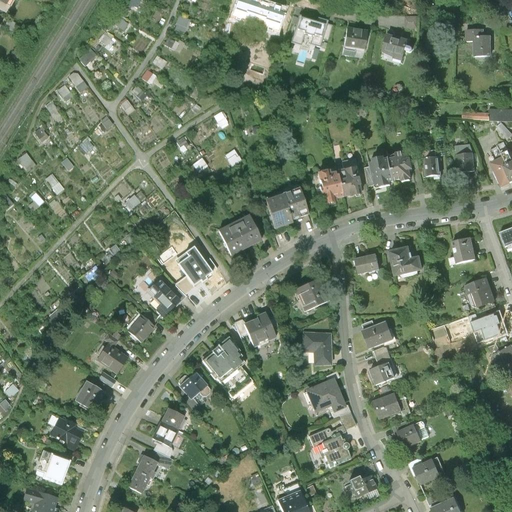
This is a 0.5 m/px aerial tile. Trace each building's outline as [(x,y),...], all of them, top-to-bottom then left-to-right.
[(255,0),(240,0),(240,2),(239,1),(234,14),(240,16),(241,14),(261,22),(266,9),(254,4),(255,0)] [(10,8),(0,2),(0,10),(7,14),(10,8)] [(267,6),(266,9),(261,22),(274,26),(272,32),(280,34),(287,13),(267,6)] [(423,26),(423,14),(411,14),(411,26),(423,26)] [(174,30),(185,33),(189,19),(178,16),(174,30)] [(327,25),(299,17),(291,43),(301,46),(304,34),(313,37),(306,58),(316,61),(327,25)] [(8,21),(3,30),(12,36),(18,26),(8,21)] [(367,32),(347,29),(344,47),(364,50),(367,32)] [(480,30),(466,31),(466,41),(474,41),(474,57),(491,57),(491,37),(480,37),(480,30)] [(105,47),(110,37),(102,33),(97,42),(105,47)] [(403,52),(409,53),(410,53),(411,52),(412,51),(412,50),(411,49),(410,48),(405,47),(406,41),(386,35),(381,52),(394,55),(393,59),(401,61),(403,52)] [(172,40),(171,43),(172,43),(170,49),(180,53),(184,45),(172,40)] [(76,60),(82,67),(94,57),(88,50),(76,60)] [(162,69),(166,61),(155,56),(152,64),(162,69)] [(140,79),(150,86),(157,77),(146,70),(140,79)] [(67,78),(77,93),(86,87),(75,72),(67,78)] [(63,86),(55,91),(63,103),(71,98),(63,86)] [(118,104),(128,115),(134,110),(124,99),(118,104)] [(490,115),(463,114),(463,119),(511,121),(511,110),(490,110),(490,115)] [(222,112),(213,115),(219,128),(228,124),(222,112)] [(105,130),(112,124),(106,117),(99,123),(105,130)] [(508,138),(511,135),(501,124),(497,128),(508,138)] [(182,152),(190,147),(185,137),(177,141),(182,152)] [(79,145),(84,154),(93,148),(89,140),(79,145)] [(474,170),(472,153),(470,146),(464,146),(463,141),(455,142),(456,147),(458,171),(474,170)] [(395,159),(388,160),(393,183),(400,182),(401,184),(410,182),(408,172),(411,171),(409,161),(406,162),(404,154),(395,156),(395,159)] [(68,172),(75,166),(67,157),(61,163),(68,172)] [(408,159),(409,161),(411,171),(418,169),(415,158),(408,159)] [(372,164),(368,165),(369,168),(373,186),(373,188),(377,187),(377,190),(389,187),(388,184),(393,183),(388,160),(383,161),(382,159),(371,161),(372,164)] [(422,160),(424,178),(440,176),(438,159),(422,160)] [(490,165),(501,188),(510,184),(503,168),(507,167),(503,159),(490,165)] [(503,168),(510,184),(511,183),(511,164),(507,167),(503,168)] [(367,188),(373,186),(369,168),(363,170),(367,188)] [(356,169),(338,174),(343,198),(351,196),(351,198),(362,195),(356,169)] [(329,171),(318,174),(321,186),(319,187),(322,200),(324,199),(326,205),(336,203),(336,199),(343,198),(338,174),(330,175),(329,171)] [(44,179),(56,195),(64,189),(51,174),(44,179)] [(129,212),(144,198),(135,189),(120,202),(129,212)] [(299,190),(282,196),(290,221),(308,215),(299,190)] [(34,202),(28,206),(32,212),(44,202),(36,192),(30,197),(34,202)] [(0,204),(5,210),(13,203),(6,195),(0,200),(0,204)] [(282,196),(264,202),(274,230),(292,224),(290,221),(282,196)] [(249,217),(234,225),(246,249),(261,241),(249,217)] [(231,256),(246,249),(234,225),(218,233),(231,256)] [(511,230),(499,235),(504,249),(511,246),(511,230)] [(471,239),(452,244),(456,259),(450,260),(451,266),(476,261),(471,239)] [(408,249),(389,253),(392,267),(395,277),(422,271),(419,258),(410,260),(408,249)] [(387,268),(392,267),(389,253),(384,254),(387,268)] [(201,260),(197,255),(187,262),(188,263),(179,269),(193,289),(210,276),(199,262),(201,260)] [(379,271),(376,256),(354,261),(358,276),(379,271)] [(89,281),(98,274),(93,268),(84,275),(89,281)] [(486,279),(465,287),(468,295),(472,293),(477,307),(494,301),(486,279)] [(317,281),(292,292),(296,300),(301,298),(306,312),(327,303),(317,281)] [(176,287),(170,292),(180,303),(186,298),(176,287)] [(170,292),(166,288),(154,299),(161,307),(156,312),(162,319),(180,303),(170,292)] [(507,335),(499,313),(472,322),(479,342),(487,339),(487,341),(507,335)] [(245,325),(244,326),(247,334),(252,346),(267,339),(268,341),(276,338),(265,314),(256,317),(257,320),(245,325)] [(140,343),(154,327),(142,316),(128,332),(140,343)] [(240,337),(247,334),(244,326),(245,325),(242,319),(234,323),(240,337)] [(362,325),(364,331),(375,327),(373,321),(362,325)] [(393,340),(386,323),(375,327),(364,331),(362,332),(369,349),(393,340)] [(331,366),(331,334),(300,333),(300,352),(313,353),(314,366),(331,366)] [(239,352),(228,337),(218,346),(223,353),(217,358),(212,352),(201,361),(211,373),(210,375),(214,380),(216,378),(220,383),(240,367),(244,364),(240,358),(242,357),(238,352),(239,352)] [(127,359),(107,345),(96,360),(116,374),(127,359)] [(489,348),(492,356),(499,352),(496,345),(489,348)] [(504,362),(510,373),(511,372),(511,347),(511,346),(499,352),(492,356),(490,357),(495,366),(504,362)] [(373,352),(375,358),(388,353),(386,348),(383,348),(373,352)] [(375,358),(379,367),(388,364),(389,367),(393,366),(388,353),(375,358)] [(379,367),(368,371),(374,386),(393,378),(389,367),(388,364),(379,367)] [(253,382),(240,367),(220,383),(232,399),(253,382)] [(97,378),(111,387),(115,380),(101,371),(97,378)] [(326,377),(328,382),(334,380),(339,378),(337,372),(326,377)] [(502,378),(506,383),(511,379),(511,372),(510,373),(502,378)] [(206,386),(195,374),(179,387),(187,396),(190,399),(191,398),(206,386)] [(345,406),(334,380),(328,382),(307,391),(316,413),(332,406),(334,411),(335,413),(346,408),(345,406)] [(94,387),(86,382),(75,401),(93,412),(104,393),(94,387)] [(97,382),(94,387),(104,393),(107,388),(97,382)] [(10,383),(4,390),(11,396),(17,389),(10,383)] [(380,393),(382,399),(393,395),(391,389),(380,393)] [(403,417),(411,414),(403,391),(395,394),(401,412),(403,417)] [(382,399),(372,403),(379,420),(401,412),(395,394),(393,395),(382,399)] [(198,405),(191,398),(190,399),(187,396),(182,400),(191,411),(198,405)] [(0,411),(4,415),(12,406),(2,398),(0,400),(0,411)] [(347,406),(345,406),(346,408),(335,413),(334,411),(332,412),(334,419),(339,417),(350,412),(347,406)] [(167,409),(160,424),(177,433),(184,418),(167,409)] [(356,425),(350,412),(339,417),(343,427),(344,430),(356,425)] [(79,428),(59,419),(49,436),(62,446),(74,452),(84,436),(76,432),(79,428)] [(169,448),(177,433),(160,424),(152,439),(155,441),(168,447),(169,448)] [(414,426),(397,433),(404,449),(421,441),(414,426)] [(327,428),(309,436),(314,448),(318,446),(346,434),(344,430),(343,427),(331,432),(331,430),(330,429),(329,428),(327,428)] [(325,455),(331,468),(356,458),(346,434),(318,446),(322,457),(325,455)] [(151,449),(160,454),(163,456),(168,447),(155,441),(151,449)] [(31,473),(38,476),(46,451),(40,449),(31,473)] [(60,486),(69,462),(49,454),(40,479),(60,486)] [(160,454),(155,463),(156,464),(167,470),(172,460),(163,456),(160,454)] [(143,457),(135,472),(149,478),(151,480),(154,475),(152,473),(156,464),(155,463),(143,457)] [(432,461),(412,469),(420,486),(440,477),(432,461)] [(140,495),(149,478),(135,472),(127,488),(132,490),(140,495)] [(359,477),(350,481),(354,491),(363,487),(366,493),(376,488),(370,475),(360,479),(359,477)] [(129,497),(132,490),(127,488),(123,486),(120,492),(129,497)] [(317,494),(313,486),(307,488),(311,497),(317,494)] [(53,511),(58,499),(27,490),(24,500),(35,503),(32,511),(53,511)] [(301,492),(278,501),(282,511),(309,511),(308,509),(301,492)] [(429,499),(432,506),(444,501),(441,494),(429,499)] [(460,511),(455,499),(432,509),(433,511),(460,511)]
